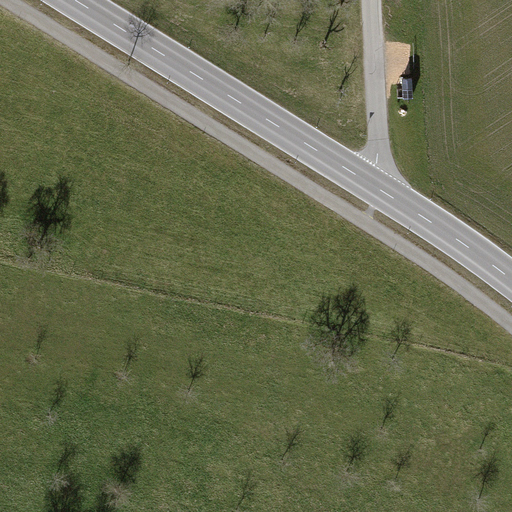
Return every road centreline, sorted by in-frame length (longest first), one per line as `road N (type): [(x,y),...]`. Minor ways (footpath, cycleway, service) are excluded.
road 1 (primary): [(375,186),(75,0)]
road 2 (unclassified): [(375,186),(372,0)]
road 3 (primary): [(511,279),(375,186)]
